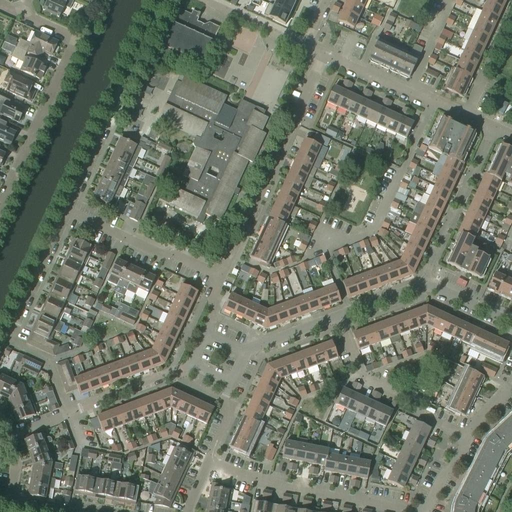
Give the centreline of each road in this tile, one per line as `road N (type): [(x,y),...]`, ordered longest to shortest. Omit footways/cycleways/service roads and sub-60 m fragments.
road 1 (residential): [(220,279),(322,54)]
road 2 (residential): [(0,208),(73,46),(69,34),(22,13)]
road 3 (residential): [(511,140),(322,54)]
road 4 (residential): [(410,511),(240,476),(210,462)]
road 5 (residential): [(337,318),(426,286),(511,325)]
road 6 (residential): [(466,438),(362,376),(337,318)]
road 7 (residential): [(220,279),(66,212)]
road 8 (residential): [(5,339),(66,212)]
road 9 (residential): [(66,212),(120,87)]
road 10 (residential): [(68,415),(193,368)]
